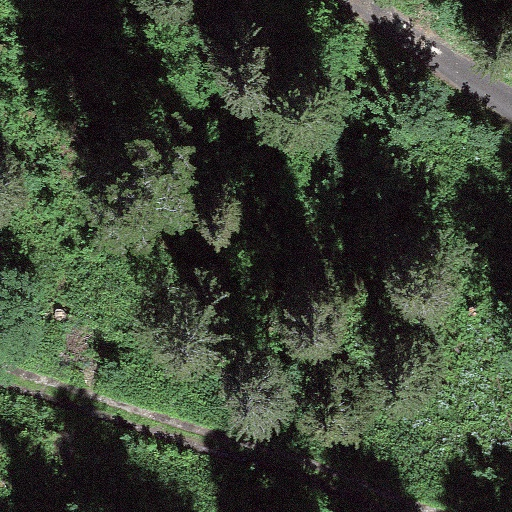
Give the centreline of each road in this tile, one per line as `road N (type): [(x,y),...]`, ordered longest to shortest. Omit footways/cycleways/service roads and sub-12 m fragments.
road 1 (track): [(0,363),(441,511)]
road 2 (unclassified): [(511,100),(367,0)]
